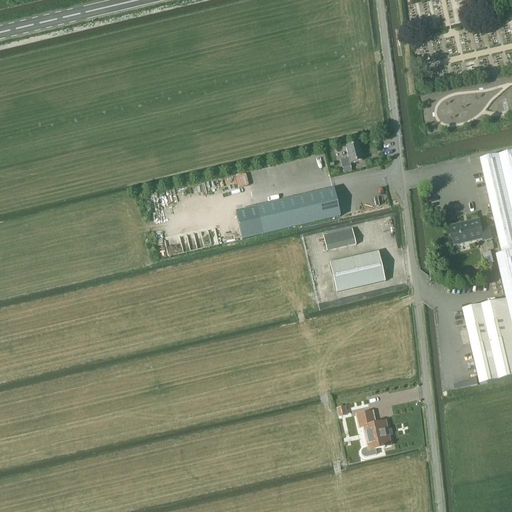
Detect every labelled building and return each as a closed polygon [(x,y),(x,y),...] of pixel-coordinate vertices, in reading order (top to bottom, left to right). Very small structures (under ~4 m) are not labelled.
[(351,164),(362,161),(358,145),(346,148),(348,158),(340,160),(343,169),(351,167),(351,164)] [(511,152),(480,159),(502,253),(496,255),(506,300),(463,310),(480,386),(511,378),(511,152)] [(334,189),(255,208),(261,236),(340,218),(334,189)] [(483,242),(492,239),(489,227),(481,229),(479,221),(463,224),(450,227),(455,246),(483,240),(483,242)] [(377,254),(330,264),(336,294),(383,283),(377,254)] [(338,419),(347,416),(345,407),(335,409),(338,419)] [(364,457),(367,458),(376,455),(375,450),(382,448),(382,449),(384,449),(384,448),(390,446),(389,446),(386,431),(387,431),(385,422),(373,425),(370,413),(357,415),(360,428),(366,427),(370,448),(365,449),(363,450),(362,452),(362,454),(363,456),(364,457)]
